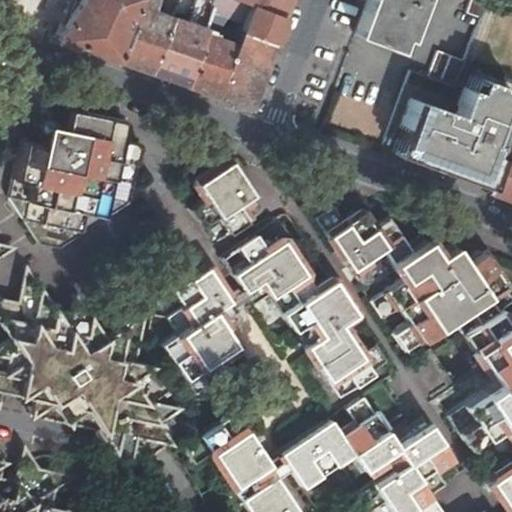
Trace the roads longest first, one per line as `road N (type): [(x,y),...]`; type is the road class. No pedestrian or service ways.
road 1 (residential): [(266,142),(17,46)]
road 2 (residential): [(511,231),(266,142)]
road 3 (residential): [(139,511),(61,439),(0,426)]
road 4 (residential): [(266,142),(316,0)]
